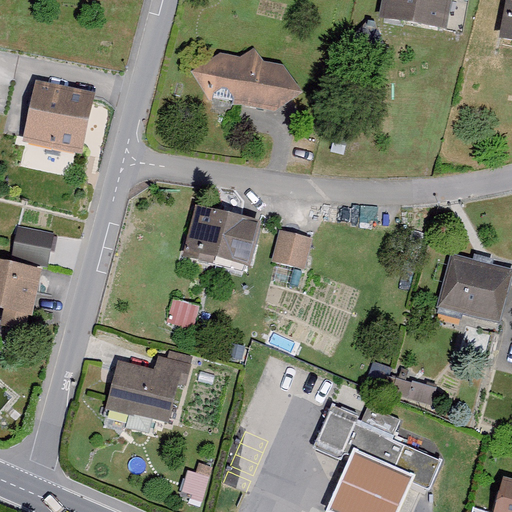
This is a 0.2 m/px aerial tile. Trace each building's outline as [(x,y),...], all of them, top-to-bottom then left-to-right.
[(387,0),(382,23),(450,38),(457,0),(387,0)] [(308,95),(283,66),(266,64),(254,49),(243,59),(221,54),(195,73),(213,101),(278,115),(308,95)] [(102,97),(39,84),(26,146),(89,159),(102,97)] [(265,226),(199,210),(186,262),(243,276),(246,266),(255,268),(265,226)] [(55,237),(19,231),(14,260),(50,266),(55,237)] [(282,237),(275,268),(306,275),(314,244),(282,237)] [(505,328),(511,301),(511,274),(454,259),(441,311),(505,328)] [(45,274),(0,264),(0,309),(36,317),(45,274)] [(197,307),(175,301),(169,321),(192,328),(197,307)] [(156,372),(119,363),(108,405),(166,419),(176,380),(186,383),(190,369),(188,361),(189,357),(167,351),(164,360),(159,359),(156,372)] [(335,415),(320,450),(356,465),(360,455),(420,480),(416,488),(435,496),(449,463),(335,415)] [(356,465),(335,511),(406,511),(416,488),(420,480),(360,455),(356,465)] [(184,492),(203,497),(210,473),(191,468),(184,492)] [(511,511),(511,485),(507,484),(500,511),(511,511)]
